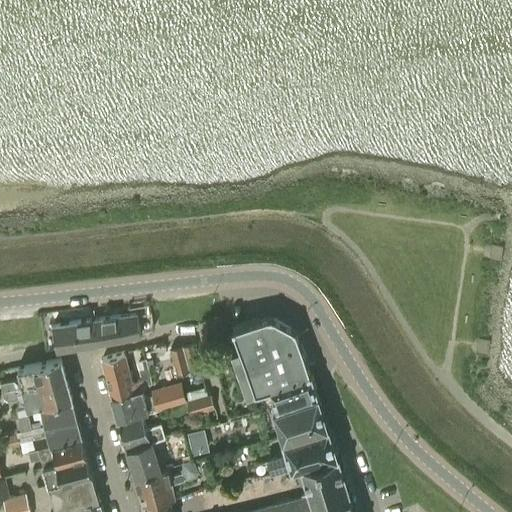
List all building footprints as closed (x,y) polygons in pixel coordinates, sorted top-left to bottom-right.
[(99,338),(142,330),(138,312),(96,317),(99,338)] [(270,382),(311,371),(296,330),(268,315),(233,323),(240,343),(232,346),(247,389),(255,386),(270,382)] [(58,345),(99,338),(96,317),(55,322),(58,345)] [(183,344),(189,370),(201,367),(194,341),(183,344)] [(177,373),(189,370),(183,344),(171,347),(177,373)] [(112,395),(142,388),(146,387),(143,378),(132,381),(124,352),(102,357),(112,395)] [(3,390),(66,376),(61,357),(18,366),(20,377),(1,381),(3,390)] [(277,405),(318,393),(311,371),(270,382),(277,405)] [(40,403),(72,396),(66,376),(3,390),(5,400),(25,395),(27,406),(40,404),(40,403)] [(118,418),(142,411),(185,400),(180,383),(152,391),(153,393),(144,396),(142,388),(112,395),(118,418)] [(204,388),(186,392),(188,399),(206,395),(204,388)] [(188,399),(192,413),(214,407),(211,393),(206,395),(188,399)] [(283,437),(328,423),(318,393),(277,405),(273,405),(283,437)] [(45,424),(78,417),(72,396),(40,403),(40,404),(45,424)] [(152,439),(152,440),(165,436),(161,422),(146,426),(142,411),(118,418),(126,446),(152,439)] [(21,429),(32,427),(28,415),(18,417),(21,429)] [(51,444),(83,436),(78,417),(45,424),(32,427),(21,429),(17,430),(20,441),(48,434),(51,444)] [(301,463),(338,456),(328,423),(283,437),(287,452),(266,457),(270,470),(301,463)] [(204,427),(188,431),(193,453),(209,449),(204,427)] [(41,457),(43,465),(88,454),(83,436),(51,444),(38,448),(30,450),(33,460),(41,457)] [(135,477),(160,469),(152,440),(127,449),(135,477)] [(49,483),(93,471),(88,454),(43,465),(48,484),(49,483)] [(146,511),(355,511),(338,456),(301,463),(311,493),(236,511),(172,511),(169,499),(145,504),(146,511)] [(135,477),(139,491),(171,483),(184,480),(182,473),(169,476),(167,467),(160,469),(135,477)] [(69,506),(100,496),(93,471),(49,483),(56,509),(69,506)] [(6,476),(0,477),(0,496),(10,495),(6,476)] [(171,483),(139,491),(143,505),(145,504),(169,499),(174,497),(171,483)] [(7,511),(30,511),(26,491),(4,497),(7,511)] [(104,511),(100,496),(69,506),(70,511),(104,511)]
